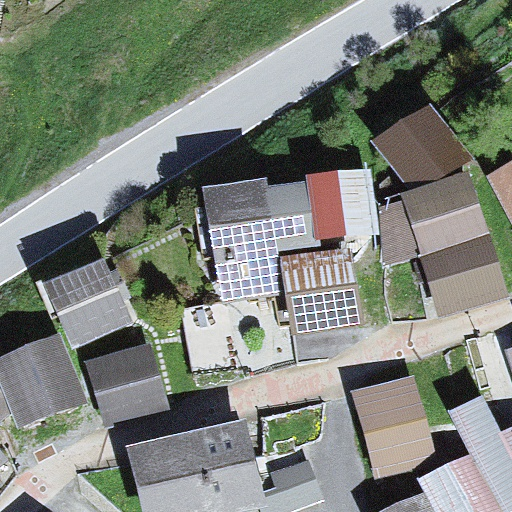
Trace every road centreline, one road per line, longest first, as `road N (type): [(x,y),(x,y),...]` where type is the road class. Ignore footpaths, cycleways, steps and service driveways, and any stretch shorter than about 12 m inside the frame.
road 1 (residential): [(23,511),(88,457),(511,321)]
road 2 (tertiary): [(0,274),(440,0)]
